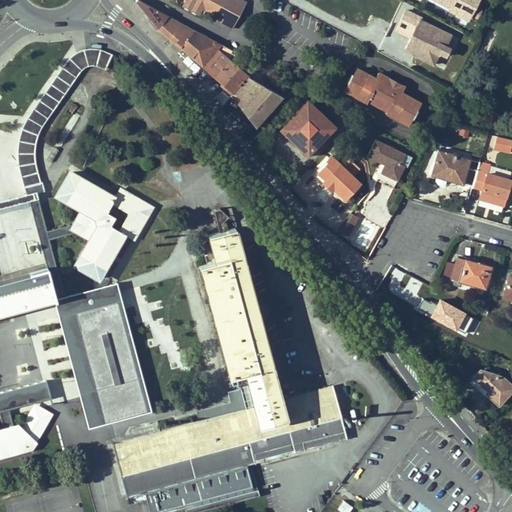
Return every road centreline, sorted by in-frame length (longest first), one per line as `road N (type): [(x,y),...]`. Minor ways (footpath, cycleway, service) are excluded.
road 1 (secondary): [(154,56),(349,290)]
road 2 (secondary): [(349,290),(435,402),(511,476)]
road 3 (unknown): [(95,511),(46,318)]
road 4 (residential): [(511,240),(458,225),(385,252),(349,290)]
road 5 (unknown): [(407,365),(302,511)]
